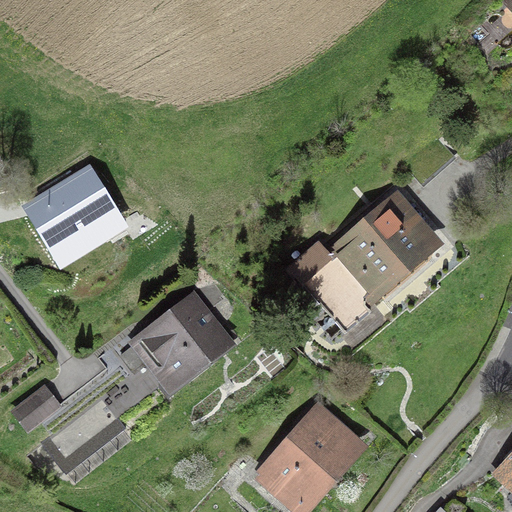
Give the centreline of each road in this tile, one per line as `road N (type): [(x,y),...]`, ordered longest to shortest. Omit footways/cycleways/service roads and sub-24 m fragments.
road 1 (residential): [(387,511),(511,347)]
road 2 (residential): [(0,268),(82,376)]
